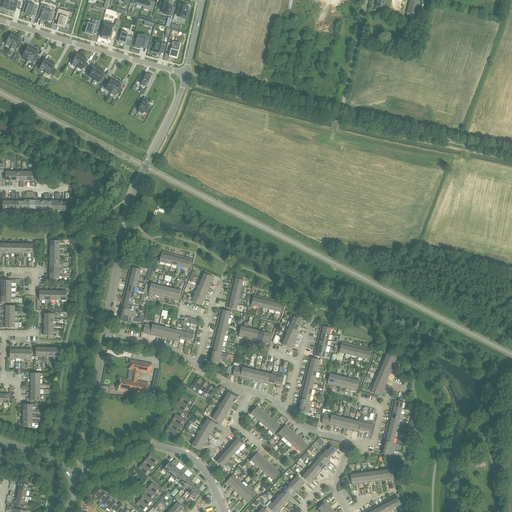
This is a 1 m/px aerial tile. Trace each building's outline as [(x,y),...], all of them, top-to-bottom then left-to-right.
[(9,10),(12,0),(11,0),(4,0),(2,6),(2,8),(9,10)] [(17,8),(18,3),(18,2),(12,0),(9,10),(15,12),(17,8)] [(144,0),(142,7),(153,10),(155,3),(151,1),(151,0),(144,0)] [(163,14),(168,15),(171,6),(167,5),(169,1),(163,0),(161,0),(159,9),(164,11),(163,14)] [(384,8),(385,0),(376,0),(376,2),(375,6),(378,7),(377,7),(381,8),(382,8),(384,8)] [(408,13),(407,18),(415,20),(420,0),(410,0),(407,13),(408,13)] [(38,7),(36,6),(36,5),(28,3),(28,4),(25,3),(22,12),(25,13),(25,14),(32,17),(33,16),(35,16),(38,7)] [(41,17),(40,20),(48,23),(49,21),(51,22),(54,12),(44,8),(45,5),(41,4),(38,16),(41,17)] [(173,20),(177,21),(178,17),(185,19),(188,7),(181,5),(179,11),(176,10),(173,20)] [(67,24),(69,16),(64,14),(65,11),(58,9),(56,17),(59,18),(58,21),(57,25),(64,27),(66,23),(67,24)] [(85,27),(83,33),(93,35),(93,33),(95,28),(98,29),(100,21),(97,20),(95,25),(91,24),(88,23),(87,27),(85,27)] [(107,21),(102,38),(108,40),(109,37),(111,38),(113,31),(115,25),(112,24),(113,23),(107,21)] [(122,32),(119,42),(121,43),(126,44),(127,40),(132,42),(132,41),(133,37),(128,35),(128,34),(122,32)] [(11,33),(9,37),(6,35),(4,41),(6,42),(5,44),(10,47),(16,36),(11,33)] [(138,35),(135,48),(138,48),(138,49),(139,49),(140,49),(140,48),(141,47),(147,49),(149,40),(146,39),(147,36),(146,36),(145,35),(145,36),(144,35),(143,36),(138,35)] [(17,48),(20,49),(22,44),(20,43),(22,39),(16,36),(10,47),(16,50),(17,48)] [(154,48),(153,52),(159,54),(160,50),(161,51),(164,52),(166,45),(162,44),(162,42),(156,41),(155,44),(154,48)] [(168,43),(166,51),(171,52),(170,56),(169,56),(169,57),(177,59),(177,58),(180,44),(181,44),(173,42),(172,44),(168,43)] [(33,49),(28,46),(22,57),(27,60),(33,49)] [(39,52),(33,49),(27,60),(33,63),(34,61),(37,62),(39,57),(37,55),(39,52)] [(75,57),(73,56),(70,61),(72,62),(71,64),(77,67),(83,56),(77,53),(77,54),(75,57)] [(77,67),(82,70),(83,68),(86,70),(89,64),(86,63),(88,59),(83,56),(77,67)] [(43,62),(40,61),(37,66),(40,68),(39,70),(44,72),(50,62),(45,59),(43,62)] [(56,65),(50,62),(44,72),(50,75),(51,73),(54,75),(56,70),(54,68),(56,65)] [(87,74),(89,75),(88,77),(94,80),(100,69),(94,66),(92,70),(90,68),(87,74)] [(105,72),(100,69),(94,80),(99,83),(100,81),(103,82),(106,77),(103,76),(105,72)] [(146,87),(151,77),(152,76),(146,73),(144,77),(141,82),(141,83),(140,84),(146,87)] [(105,90),(111,93),(117,82),(111,79),(109,83),(106,81),(104,86),(106,88),(105,90)] [(122,85),(117,82),(111,93),(116,96),(117,94),(120,95),(123,90),(120,88),(122,85)] [(143,114),(144,113),(144,112),(148,114),(151,109),(147,107),(148,104),(149,103),(143,100),(143,101),(141,104),(139,102),(136,108),(139,109),(138,111),(143,114)] [(165,263),(168,253),(162,252),(159,262),(165,263)] [(173,254),(168,253),(165,263),(171,265),(173,254)] [(179,256),(173,254),(171,265),(177,266),(179,256)] [(179,256),(177,266),(183,267),(185,257),(179,256)] [(191,259),(185,257),(183,267),(189,269),(191,259)] [(129,273),(139,275),(141,269),(130,267),(129,273)] [(139,275),(129,273),(128,279),(138,281),(139,275)] [(202,279),(211,283),(214,278),(204,274),(202,279)] [(232,284),(242,286),(243,280),(233,278),(232,284)] [(138,281),(128,279),(126,285),(136,287),(138,281)] [(202,279),(199,285),(209,289),(211,283),(202,279)] [(155,295),(157,285),(151,284),(149,294),(155,295)] [(240,292),(242,286),(232,284),(230,290),(240,292)] [(136,287),(126,285),(125,291),(135,293),(136,287)] [(157,285),(155,295),(160,297),(163,286),(157,285)] [(197,290),(207,294),(209,289),(199,285),(197,290)] [(163,286),(160,297),(166,298),(169,288),(163,286)] [(169,288),(166,298),(172,299),(175,289),(169,288)] [(175,289),(172,299),(178,301),(181,291),(175,289)] [(197,290),(195,296),(204,300),(207,294),(197,290)] [(239,298),(240,292),(230,290),(229,296),(239,298)] [(123,297),(133,299),(135,293),(125,291),(123,297)] [(257,307),(260,297),(253,295),(252,303),(250,303),(249,308),(252,308),(252,306),(257,307)] [(204,300),(195,296),(192,302),(202,306),(204,300)] [(239,298),(229,296),(227,302),(238,304),(239,298)] [(133,299),(123,297),(122,303),(132,305),(133,299)] [(260,297),(257,307),(263,308),(265,298),(260,297)] [(269,310),(271,299),(265,298),(263,308),(269,310)] [(271,299),(269,310),(275,311),(277,301),(271,299)] [(277,301),(275,311),(281,312),(283,302),(277,301)] [(238,304),(227,302),(226,308),(236,310),(238,304)] [(121,309),(123,309),(133,312),(133,311),(131,310),(132,305),(122,303),(121,309)] [(132,314),(133,312),(123,309),(121,315),(132,318),(135,318),(135,315),(132,314)] [(219,315),(229,318),(231,312),(220,309),(219,315)] [(304,321),(296,317),(296,316),(292,314),(291,316),(293,317),(291,322),(301,326),(304,321)] [(132,318),(121,315),(120,321),(130,323),(132,318)] [(229,318),(219,315),(218,321),(228,324),(229,318)] [(226,330),(228,324),(218,321),(216,327),(226,330)] [(245,338),(247,328),(248,323),(245,322),(243,327),(241,327),(238,337),(245,338)] [(301,326),(291,322),(289,328),(299,332),(301,326)] [(143,333),(149,334),(151,325),(145,323),(143,333)] [(152,325),(151,325),(149,334),(155,336),(157,325),(153,324),(152,325)] [(155,336),(161,337),(163,327),(157,325),(155,336)] [(319,332),(329,334),(331,328),(321,326),(319,332)] [(169,328),(163,327),(161,337),(167,339),(169,328)] [(225,335),(226,330),(216,327),(215,333),(225,335)] [(169,328),(167,339),(173,340),(175,330),(169,328)] [(178,330),(175,330),(173,340),(179,341),(182,329),(179,328),(178,330)] [(247,328),(245,338),(250,340),(253,329),(247,328)] [(299,332),(289,328),(287,333),(296,338),(299,332)] [(182,329),(179,341),(180,342),(180,339),(186,340),(188,330),(182,329)] [(253,329),(250,340),(256,341),(259,331),(253,329)] [(259,331),(256,341),(262,342),(265,332),(265,329),(263,329),(262,332),(259,331)] [(188,330),(186,340),(192,342),(194,332),(188,330)] [(265,332),(262,342),(268,344),(271,334),(265,332)] [(328,340),(329,334),(319,332),(318,338),(328,340)] [(223,341),(225,335),(215,333),(213,339),(223,341)] [(296,338),(287,333),(284,339),(294,343),(296,338)] [(327,346),(328,340),(318,338),(316,344),(327,346)] [(222,347),(223,341),(213,339),(212,345),(222,347)] [(294,343),(284,339),(282,345),(292,349),(294,343)] [(345,354),(347,344),(341,342),(339,353),(345,354)] [(325,352),(327,346),(316,344),(315,350),(325,352)] [(347,344),(345,354),(351,356),(353,345),(347,344)] [(221,353),(222,347),(212,345),(210,351),(213,351),(223,354),(223,353),(221,353)] [(353,345),(351,356),(357,357),(359,347),(353,345)] [(365,348),(359,347),(357,357),(363,358),(365,348)] [(365,348),(363,358),(369,360),(371,349),(365,348)] [(324,358),(325,352),(315,350),(314,356),(324,358)] [(228,355),(223,354),(213,351),(211,357),(222,360),(226,361),(228,355)] [(385,358),(395,363),(397,357),(387,353),(385,358)] [(222,360),(211,357),(210,363),(220,366),(222,360)] [(308,364),(318,366),(319,360),(309,358),(308,364)] [(392,368),(395,363),(385,358),(383,364),(392,368)] [(133,370),(131,380),(129,392),(146,395),(148,383),(137,381),(139,372),(150,373),(151,364),(131,360),(129,370),(133,370)] [(306,370),(316,372),(318,366),(308,364),(306,370)] [(390,374),(392,368),(383,364),(380,369),(390,374)] [(239,377),(241,368),(235,367),(233,376),(239,377)] [(241,368),(239,377),(244,379),(247,369),(242,368),(241,368)] [(247,369),(244,379),(250,380),(253,370),(247,369)] [(388,379),(390,374),(380,369),(378,375),(388,379)] [(253,370),(250,380),(256,382),(259,371),(253,370)] [(305,375),(315,378),(316,372),(306,370),(305,375)] [(259,371),(256,382),(262,383),(265,373),(259,371)] [(271,374),(268,384),(270,385),(270,382),(275,384),(277,373),(272,372),(272,374),(271,374)] [(265,373),(262,383),(268,384),(271,374),(265,373)] [(277,373),(275,384),(282,385),(284,375),(277,373)] [(328,382),(328,383),(327,384),(333,386),(336,375),(330,374),(329,375),(327,375),(326,381),(328,382)] [(303,381),(313,384),(315,378),(305,375),(303,381)] [(336,375),(333,386),(339,387),(342,377),(336,375)] [(378,375),(376,381),(385,385),(388,379),(378,375)] [(189,388),(191,390),(194,386),(197,389),(198,389),(203,381),(197,377),(192,385),(191,385),(189,388)] [(348,378),(342,377),(339,387),(345,388),(348,378)] [(129,392),(131,380),(122,378),(119,390),(129,392)] [(348,378),(345,388),(351,390),(354,380),(348,378)] [(360,381),(354,380),(351,390),(357,391),(360,381)] [(208,384),(203,381),(198,389),(197,389),(195,392),(197,393),(200,390),(203,392),(204,392),(208,384)] [(302,387),(312,390),(313,384),(303,381),(302,387)] [(383,390),(385,385),(376,381),(373,386),(383,390)] [(201,396),(203,397),(205,394),(210,396),(215,388),(208,384),(204,392),(203,392),(201,396)] [(380,396),(383,390),(373,386),(371,392),(380,396)] [(300,393),(311,396),(312,390),(302,387),(300,393)] [(225,398),(234,403),(237,398),(228,393),(225,398)] [(302,400),(309,401),(311,396),(300,393),(299,399),(302,400)] [(194,403),(195,401),(191,399),(183,394),(179,400),(187,405),(188,405),(190,401),(194,403)] [(231,408),(234,403),(225,398),(222,403),(231,408)] [(179,400),(176,407),(184,411),(186,407),(190,409),(191,407),(188,405),(187,405),(179,400)] [(300,405),(310,408),(312,402),(309,401),(302,400),(300,405)] [(391,406),(402,408),(403,402),(393,400),(391,406)] [(222,403),(219,408),(228,414),(231,408),(222,403)] [(310,408),(300,405),(299,411),(309,414),(310,408)] [(255,418),(262,410),(258,406),(251,414),(255,418)] [(402,408),(391,406),(390,412),(400,414),(402,408)] [(184,411),(176,407),(172,413),(176,415),(180,417),(183,413),(186,415),(188,413),(184,411)] [(225,419),(228,414),(219,408),(216,413),(225,419)] [(267,414),(262,410),(255,418),(260,422),(267,414)] [(400,414),(390,412),(389,418),(399,420),(400,414)] [(221,424),(225,419),(216,413),(212,419),(221,424)] [(267,414),(260,422),(264,426),(271,418),(267,414)] [(327,425),(330,415),(324,414),(321,423),(327,425)] [(184,419),(180,417),(176,415),(172,420),(180,425),(181,425),(183,421),(186,423),(188,421),(184,419)] [(331,416),(330,415),(327,425),(333,426),(336,416),(335,416),(331,415),(331,416)] [(342,417),(338,416),(336,416),(333,426),(339,428),(342,417)] [(342,417),(339,428),(345,429),(348,419),(342,417)] [(276,422),(271,418),(264,426),(269,430),(276,422)] [(399,420),(389,418),(387,423),(397,426),(399,420)] [(204,424),(213,430),(216,425),(207,419),(204,424)] [(354,420),(353,420),(348,419),(345,429),(351,430),(354,420)] [(360,422),(357,432),(358,432),(359,430),(364,431),(366,421),(361,419),(360,422)] [(172,420),(169,426),(177,431),(179,427),(183,429),(184,427),(181,425),(180,425),(172,420)] [(359,421),(355,421),(354,420),(351,430),(357,432),(360,422),(359,421)] [(368,421),(366,421),(364,431),(371,432),(373,422),(368,421)] [(280,426),(276,422),(269,430),(273,434),(280,426)] [(397,426),(387,423),(386,429),(396,432),(397,426)] [(210,435),(213,430),(204,424),(201,430),(210,435)] [(283,437),(290,429),(285,425),(278,433),(283,437)] [(177,431),(169,426),(165,432),(173,437),(176,433),(179,435),(181,433),(177,431)] [(290,429),(283,437),(287,441),(294,433),(290,429)] [(396,432),(386,429),(384,435),(395,437),(396,432)] [(207,440),(210,435),(201,430),(198,435),(207,440)] [(294,433),(287,441),(292,445),(299,438),(294,433)] [(204,445),(207,440),(198,435),(195,440),(204,445)] [(395,437),(384,435),(383,441),(385,441),(393,443),(395,437)] [(235,437),(231,442),(239,449),(243,444),(235,437)] [(297,449),(303,442),(299,438),(292,445),(297,449)] [(204,445),(195,440),(192,445),(196,448),(201,451),(202,448),(204,445)] [(393,443),(385,441),(384,447),(388,448),(394,450),(396,444),(393,443)] [(231,442),(227,446),(235,454),(239,449),(231,442)] [(303,442),(297,449),(301,454),(308,446),(303,442)] [(329,444),(325,448),(333,455),(336,451),(334,448),(329,444)] [(235,454),(227,446),(223,451),(231,458),(235,454)] [(388,448),(384,447),(383,453),(393,456),(394,450),(388,448)] [(333,455),(325,448),(321,452),(323,454),(329,459),(333,455)] [(223,451),(219,456),(227,463),(231,458),(223,451)] [(152,453),(147,458),(154,464),(155,463),(157,460),(161,463),(162,461),(159,458),(159,459),(152,453)] [(255,465),(262,457),(257,453),(250,460),(255,465)] [(323,454),(319,459),(326,466),(330,461),(329,459),(323,454)] [(227,463),(219,456),(215,460),(223,467),(227,463)] [(262,457),(255,465),(260,469),(267,461),(262,457)] [(147,458),(143,463),(150,469),(153,466),(156,468),(158,466),(155,463),(154,464),(147,458)] [(326,466),(319,459),(314,463),(322,470),(326,466)] [(165,465),(166,466),(162,470),(167,474),(177,462),(174,460),(171,464),(169,462),(168,461),(165,465)] [(267,461),(260,469),(264,473),(271,465),(267,461)] [(177,462),(167,474),(171,477),(178,469),(176,467),(179,464),(177,462)] [(149,471),(152,474),(153,472),(150,469),(143,463),(138,469),(145,475),(149,471)] [(314,463),(310,468),(318,475),(322,470),(314,463)] [(271,465),(264,473),(269,477),(276,469),(271,465)] [(175,481),(185,469),(183,468),(180,471),(178,469),(171,477),(175,481)] [(310,468),(306,472),(314,479),(318,475),(310,468)] [(179,484),(186,476),(184,474),(187,471),(185,469),(175,481),(179,484)] [(276,469),(269,477),(273,481),(280,473),(276,469)] [(314,479),(306,472),(302,477),(310,484),(314,479)] [(348,472),(349,479),(351,479),(352,485),(358,484),(356,474),(351,475),(351,472),(348,472)] [(186,476),(179,484),(183,488),(193,476),(191,475),(188,478),(186,476)] [(230,487),(237,479),(233,475),(226,483),(230,487)] [(193,476),(183,488),(187,491),(193,485),(194,483),(192,482),(195,478),(193,476)] [(293,481),(301,488),(305,483),(297,476),(293,481)] [(237,479),(230,487),(235,491),(242,483),(237,479)] [(293,481),(289,485),(296,492),(301,488),(293,481)] [(19,489),(27,491),(30,492),(30,488),(28,488),(28,485),(18,482),(17,486),(20,486),(19,489)] [(148,487),(155,493),(158,490),(161,493),(163,491),(160,488),(152,482),(148,487)] [(193,485),(187,491),(186,493),(190,497),(200,485),(198,483),(195,487),(193,485)] [(239,495),(246,488),(242,483),(235,491),(239,495)] [(200,485),(190,497),(194,500),(201,492),(199,490),(202,486),(200,485)] [(293,497),(296,492),(289,485),(285,490),(293,497)] [(94,502),(97,499),(103,492),(97,487),(91,494),(95,497),(92,500),(94,502)] [(148,487),(143,493),(145,494),(151,499),(154,495),(157,498),(159,496),(155,493),(148,487)] [(282,493),(281,494),(288,501),(293,497),(285,490),(281,487),(279,490),(282,493)] [(246,488),(239,495),(244,499),(251,492),(246,488)] [(108,496),(103,492),(97,499),(100,502),(97,505),(99,507),(102,504),(108,496)] [(251,492),(244,499),(248,503),(255,496),(251,492)] [(145,494),(140,499),(147,506),(148,505),(151,502),(154,504),(156,502),(152,500),(151,499),(145,494)] [(288,501),(281,494),(277,499),(284,506),(288,501)] [(399,501),(397,496),(396,495),(391,498),(396,507),(400,505),(404,511),(407,511),(402,502),(403,502),(402,500),(399,501)] [(113,501),(108,496),(102,504),(105,506),(102,509),(104,511),(107,508),(113,501)] [(391,498),(386,501),(390,510),(396,507),(391,498)] [(148,505),(147,506),(140,499),(136,505),(143,511),(146,507),(149,510),(151,508),(148,505)] [(277,499),(272,503),(280,510),(284,506),(277,499)] [(25,502),(17,501),(14,500),(13,503),(16,504),(15,507),(26,509),(27,506),(24,505),(25,502)] [(176,504),(173,507),(179,511),(181,511),(184,508),(175,500),(173,501),(176,504)] [(112,511),(114,510),(118,505),(113,501),(107,508),(110,511),(109,511),(112,511)] [(386,511),(390,510),(386,501),(380,504),(384,511),(386,511)] [(321,511),(323,511),(330,507),(326,502),(318,508),(321,511)] [(121,511),(126,508),(120,503),(118,505),(114,510),(116,511),(121,511)] [(278,511),(280,510),(272,503),(268,508),(272,511),(278,511)]
